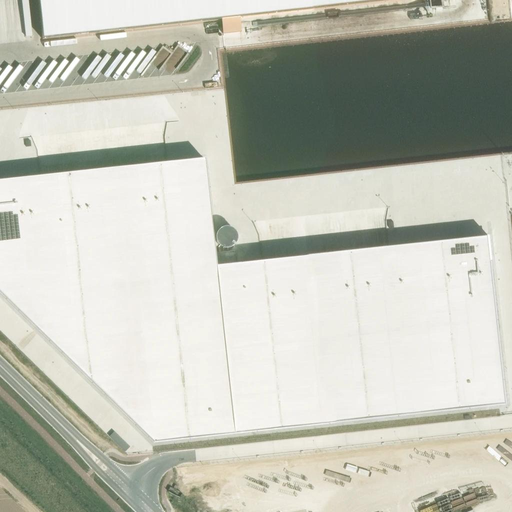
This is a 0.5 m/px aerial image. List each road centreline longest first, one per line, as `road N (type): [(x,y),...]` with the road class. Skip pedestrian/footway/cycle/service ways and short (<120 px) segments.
road 1 (unknown): [(452,0),(230,19),(207,35),(196,88),(199,154),(210,175),(269,230)]
road 2 (unclassified): [(132,487),(176,458),(511,422)]
road 3 (unknown): [(269,230),(511,200)]
road 4 (unknown): [(269,230),(290,297),(302,444)]
road 5 (unknown): [(511,477),(322,495)]
